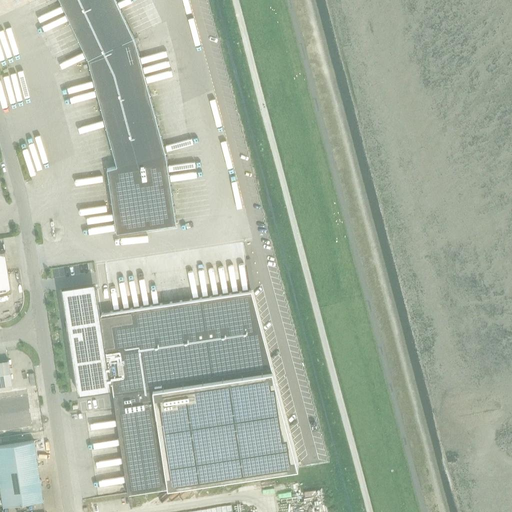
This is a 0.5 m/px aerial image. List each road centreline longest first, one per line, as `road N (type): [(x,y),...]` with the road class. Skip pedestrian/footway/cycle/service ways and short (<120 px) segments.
road 1 (unclassified): [(37,330),(21,202),(0,133)]
road 2 (unclassified): [(65,511),(37,330)]
